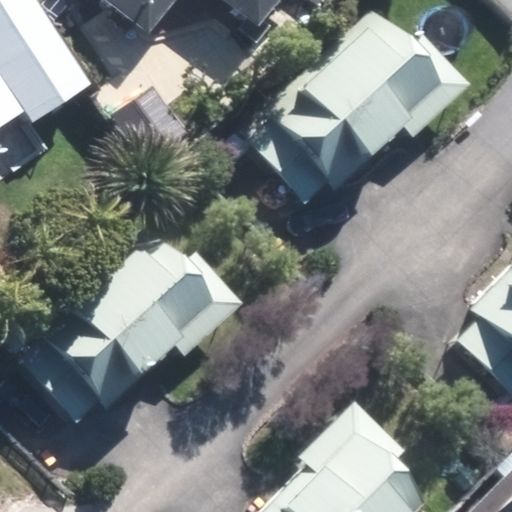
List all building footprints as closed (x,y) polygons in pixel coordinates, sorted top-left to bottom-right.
[(93,81),(40,0),(0,0),(0,150),(1,150),(0,148),(0,119),(22,105),(32,120),(93,81)] [(223,0),(255,23),(271,0),(104,0),(147,31),(169,0),(223,0)] [(382,7),(297,86),(304,93),(248,146),(300,202),(326,178),(333,185),(399,123),(410,134),(469,79),(419,26),(408,36),(382,7)] [(176,259),(146,224),(3,348),(74,430),(172,345),(180,354),(238,304),(189,247),(176,259)] [(511,271),(448,334),(508,395),(511,391),(511,271)] [(409,511),(410,511),(374,475),(401,448),(354,401),(296,459),(303,467),(258,511),(409,511)] [(511,511),(511,465),(463,511),(511,511)]
